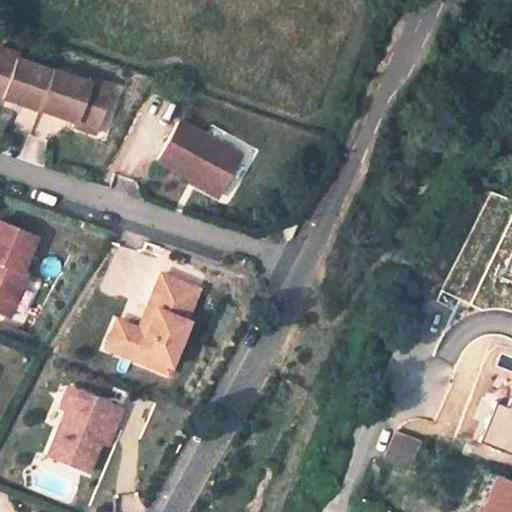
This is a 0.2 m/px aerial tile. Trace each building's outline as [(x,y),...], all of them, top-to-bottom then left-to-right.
[(15,51),(0,46),(0,90),(1,91),(0,94),(37,107),(50,67),(14,56),(15,51)] [(85,79),(50,67),(37,107),(73,119),(74,115),(96,122),(109,81),(87,74),(85,79)] [(96,122),(74,115),(73,119),(71,124),(93,131),(96,122)] [(238,156),(175,122),(154,161),(217,195),(238,156)] [(35,236),(0,221),(0,312),(9,317),(27,273),(22,271),(35,236)] [(198,287),(160,271),(146,303),(155,307),(146,329),(137,326),(126,321),(117,342),(137,350),(134,358),(152,365),(155,358),(170,364),(188,319),(185,318),(198,287)] [(155,307),(146,303),(137,326),(146,329),(155,307)] [(117,342),(126,321),(115,317),(103,345),(134,358),(137,350),(117,342)] [(155,358),(152,365),(167,371),(170,364),(155,358)] [(69,388),(63,385),(54,406),(61,409),(69,388)] [(117,407),(69,388),(61,409),(42,455),(84,471),(96,442),(104,422),(110,424),(117,407)] [(110,424),(104,422),(96,442),(101,444),(110,424)] [(396,429),(384,461),(408,471),(420,439),(396,429)] [(511,511),(511,483),(487,474),(472,511),(511,511)]
